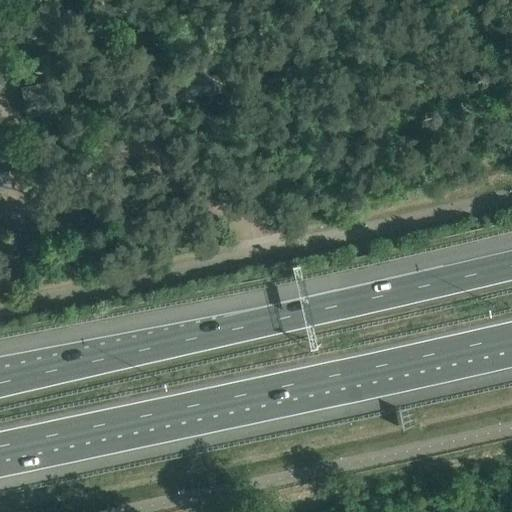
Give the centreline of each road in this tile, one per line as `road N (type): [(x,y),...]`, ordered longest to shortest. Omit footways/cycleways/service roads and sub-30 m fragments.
road 1 (motorway): [(511,265),(0,383)]
road 2 (unclassified): [(0,313),(511,195)]
road 3 (motorway): [(0,446),(511,334)]
